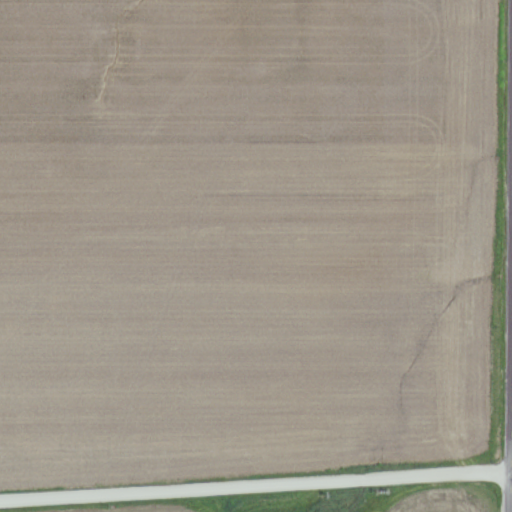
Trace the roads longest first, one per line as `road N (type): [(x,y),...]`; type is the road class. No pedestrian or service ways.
road 1 (residential): [(511,476),(0,501)]
road 2 (residential): [(510,511),(511,382)]
